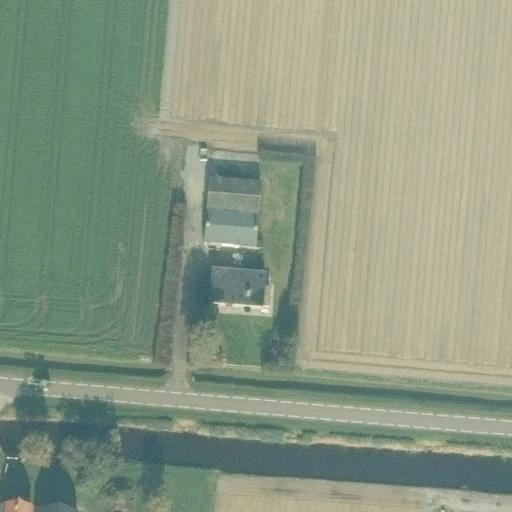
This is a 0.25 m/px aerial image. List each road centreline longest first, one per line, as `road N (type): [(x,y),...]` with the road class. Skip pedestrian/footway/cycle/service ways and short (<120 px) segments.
road 1 (track): [(511,381),(306,362),(326,145),(163,133),(175,0)]
road 2 (unclassified): [(511,430),(0,388)]
